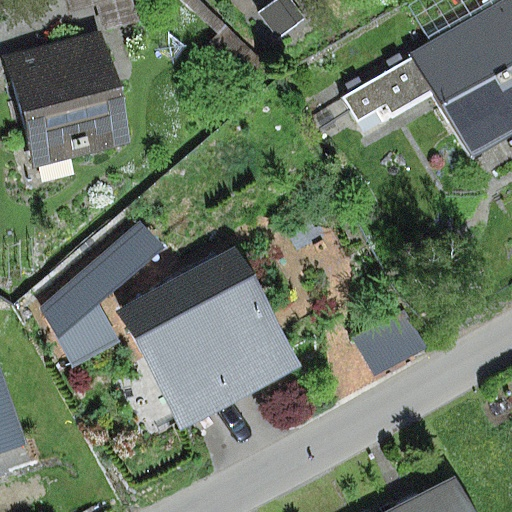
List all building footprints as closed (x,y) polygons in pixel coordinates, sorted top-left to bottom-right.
[(127,0),(62,0),(64,10),(84,5),(90,32),(132,23),(127,0)] [(191,0),(174,0),(210,34),(202,43),(233,73),(250,55),(191,0)] [(282,0),(269,0),(251,13),(269,38),(296,19),(282,0)] [(511,0),(499,0),(403,53),(407,60),(427,97),(460,156),(511,127),(511,0)] [(91,38),(0,59),(0,75),(23,173),(118,150),(91,38)] [(427,97),(407,60),(339,97),(353,122),(379,107),(386,119),(427,97)] [(133,224),(36,309),(65,368),(112,340),(90,302),(155,248),(133,224)] [(233,253),(124,313),(188,429),(237,402),(297,369),(233,253)] [(401,312),(350,338),(369,376),(421,349),(401,312)] [(0,455),(29,445),(0,361),(0,455)] [(407,507),(396,511),(465,511),(452,484),(407,507)]
